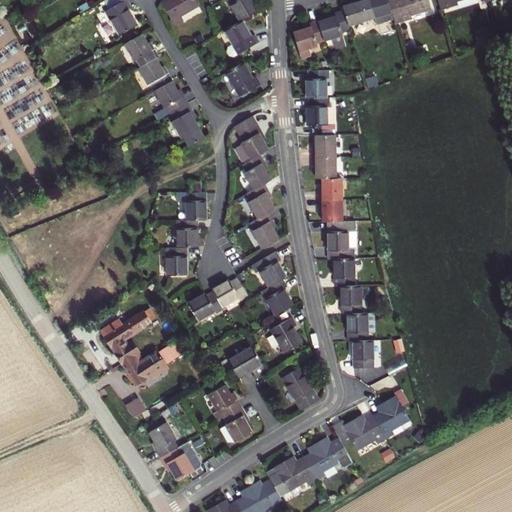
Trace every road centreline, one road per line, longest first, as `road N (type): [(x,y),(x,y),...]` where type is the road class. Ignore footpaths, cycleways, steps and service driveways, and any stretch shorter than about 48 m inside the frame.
road 1 (residential): [(283,98),(306,268),(336,392),(332,404),(166,511)]
road 2 (tertiary): [(163,511),(0,256)]
road 3 (residential): [(216,122),(142,0)]
road 4 (residential): [(210,255),(222,177),(216,122)]
